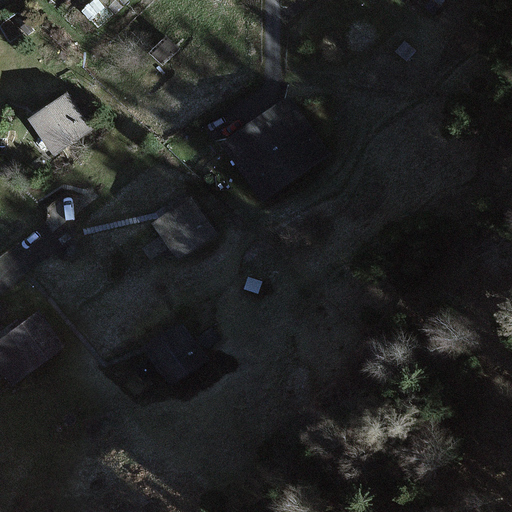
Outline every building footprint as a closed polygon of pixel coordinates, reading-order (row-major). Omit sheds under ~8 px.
[(92,131),(68,95),(31,120),(56,156),(92,131)] [(326,153),(291,102),(228,144),(264,196),(326,153)] [(213,237),(193,199),(154,220),(174,258),(213,237)] [(54,349),(31,320),(0,343),(0,371),(9,383),(54,349)] [(194,344),(183,327),(148,350),(171,383),(207,359),(201,351),(217,340),(212,332),(194,344)]
